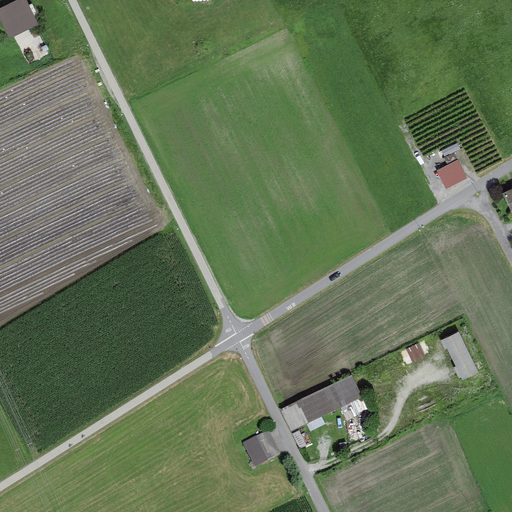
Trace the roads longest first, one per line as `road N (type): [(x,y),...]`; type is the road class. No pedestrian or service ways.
road 1 (residential): [(240,335),(71,0)]
road 2 (residential): [(240,335),(511,163)]
road 3 (unclassified): [(240,335),(324,511)]
